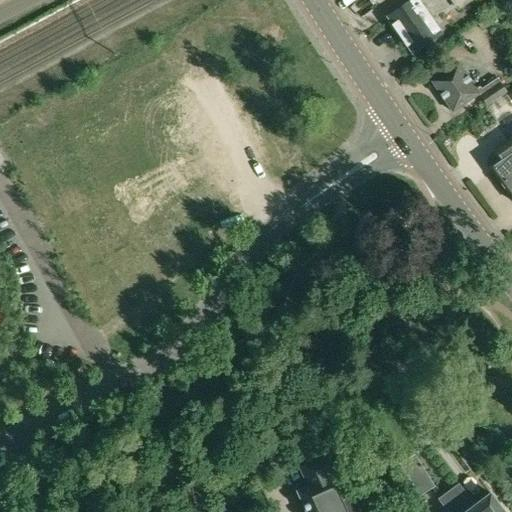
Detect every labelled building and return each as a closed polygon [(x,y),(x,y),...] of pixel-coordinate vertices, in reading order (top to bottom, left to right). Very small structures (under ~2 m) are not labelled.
[(413,0),(388,18),(412,54),(442,34),(436,26),(441,23),(436,15),(443,10),(444,11),(455,4),(458,9),(470,0),(413,0)] [(459,64),(432,82),(453,112),(479,95),(486,105),(506,92),(498,80),(479,92),(459,64)] [(501,184),(511,176),(511,138),(494,152),(495,152),(497,151),(504,160),(491,169),(501,184)] [(511,176),(501,184),(511,198),(511,176)] [(344,442),(335,448),(340,457),(350,451),(344,442)] [(310,486),(298,491),(307,511),(359,511),(332,451),(300,465),(310,486)] [(400,464),(420,497),(435,487),(415,454),(415,455),(400,464)] [(466,496),(447,510),(448,511),(504,511),(491,495),(475,507),(466,496)] [(384,511),(376,502),(364,511),(365,511),(384,511)]
